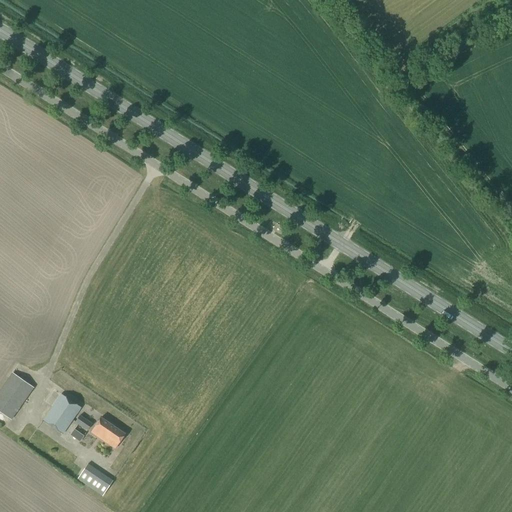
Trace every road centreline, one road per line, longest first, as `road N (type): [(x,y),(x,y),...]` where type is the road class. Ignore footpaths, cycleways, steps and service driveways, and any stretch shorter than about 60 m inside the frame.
road 1 (primary): [(340,243),(0,31)]
road 2 (unclassified): [(322,272),(0,72)]
road 3 (unclassified): [(511,390),(322,272)]
road 4 (primary): [(511,350),(340,243)]
